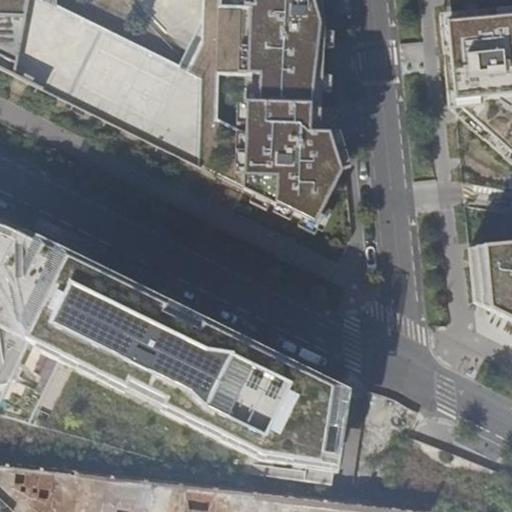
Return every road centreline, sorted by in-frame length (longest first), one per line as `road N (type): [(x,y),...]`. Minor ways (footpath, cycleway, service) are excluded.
road 1 (residential): [(0,171),(401,368)]
road 2 (residential): [(401,368),(404,322),(371,0)]
road 3 (residential): [(401,368),(511,422)]
